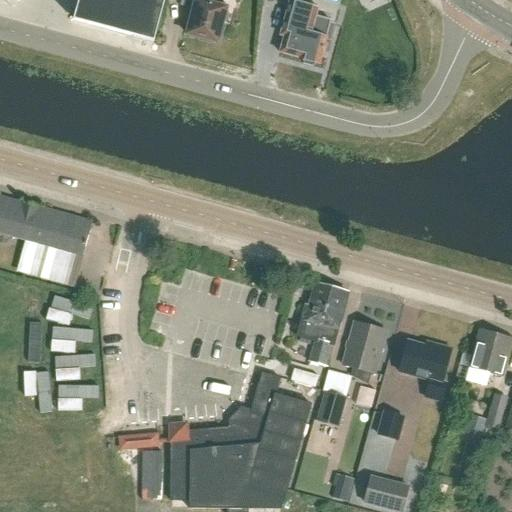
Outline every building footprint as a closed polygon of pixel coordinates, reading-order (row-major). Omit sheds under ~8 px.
[(14,0),(18,1),(18,0),(78,0),(74,20),(153,42),(164,0),(14,0)] [(222,34),(224,25),(222,25),(226,8),(220,6),(221,0),(190,0),(185,23),(189,24),(186,34),(199,38),(198,41),(210,44),(213,43),(217,42),(218,41),(219,39),(221,37),(222,34)] [(330,40),(334,25),(330,24),(331,20),(316,16),(318,8),(297,2),(297,0),(289,0),(280,35),(284,36),(279,53),(298,58),(299,59),(319,64),(326,39),(330,40)] [(74,287),(83,257),(92,223),(39,209),(39,208),(21,203),(20,204),(0,198),(0,234),(27,241),(23,255),(29,256),(25,274),(74,287)] [(329,288),(315,284),(308,306),(305,305),(297,336),(315,341),(329,288)] [(338,331),(349,294),(329,288),(315,341),(309,362),(326,367),(332,345),(333,345),(338,330),(338,331)] [(371,386),(375,374),(386,332),(354,324),(343,366),(356,369),(354,377),(371,386)] [(503,377),(511,344),(511,340),(479,331),(464,381),(484,386),(487,373),(503,377)] [(446,384),(442,383),(451,350),(433,345),(432,349),(408,342),(399,373),(430,381),(425,398),(441,402),(446,384)] [(319,377),(295,371),(292,382),(315,389),(319,377)] [(281,510),(286,492),(310,405),(275,395),(280,379),(279,379),(261,374),(251,412),(242,410),(230,422),(231,428),(170,433),(170,501),(189,501),(189,509),(227,510),(227,511),(248,511),(248,510),(281,510)] [(361,387),(356,404),(370,408),(375,391),(361,387)] [(346,398),(325,393),(317,422),(339,427),(346,398)] [(500,429),(509,398),(496,395),(487,426),(500,429)] [(378,435),(397,441),(404,418),(384,413),(378,435)] [(470,416),(465,432),(483,437),(488,421),(470,416)] [(121,451),(162,448),(160,433),(120,436),(121,451)] [(142,501),(161,501),(162,453),(143,453),(142,501)] [(365,504),(398,511),(405,511),(412,486),(372,476),(365,504)] [(340,477),(334,499),(348,503),(354,481),(340,477)]
